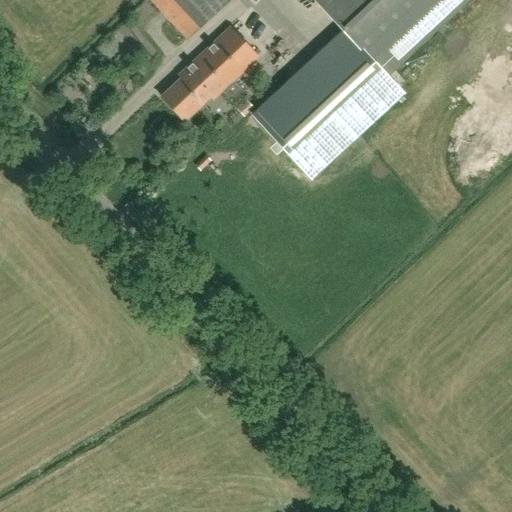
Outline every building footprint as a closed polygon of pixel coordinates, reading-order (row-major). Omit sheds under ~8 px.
[(149,0),(186,40),(230,0),(149,0)] [(313,0),(342,30),(328,42),(373,89),(466,0),(313,0)] [(234,80),(258,58),(229,28),(178,75),(181,78),(161,96),(185,121),(211,97),(214,101),(222,93),(234,106),(247,94),(234,80)] [(322,122),(350,95),(305,51),(278,78),(322,122)] [(244,116),(253,107),(247,101),(238,110),(244,116)]
